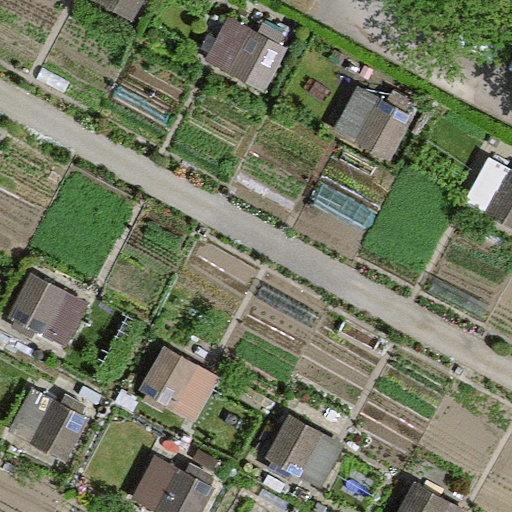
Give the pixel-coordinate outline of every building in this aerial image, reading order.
[(121,0),(145,12),(150,0),(121,0)] [(224,52),(246,64),(266,29),(243,16),(224,52)] [(347,124),(404,152),(426,107),(370,79),(347,124)] [(511,181),(498,203),(511,211),(511,181)] [(71,336),(91,289),(41,268),(21,316),(71,336)] [(175,340),(149,392),(205,420),(232,368),(175,340)] [(75,459),(101,411),(47,381),(20,429),(75,459)] [(332,481),(355,434),(299,407),(276,454),(332,481)] [(166,446),(141,496),(174,511),(211,511),(229,477),(166,446)] [(423,473),(404,511),(478,511),(483,502),(423,473)]
